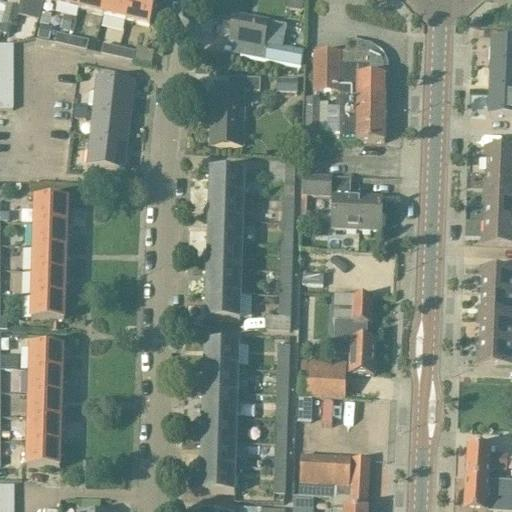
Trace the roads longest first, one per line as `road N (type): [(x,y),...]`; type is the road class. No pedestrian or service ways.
road 1 (residential): [(150,511),(159,185),(167,69),(184,0)]
road 2 (tertiary): [(418,511),(439,0)]
